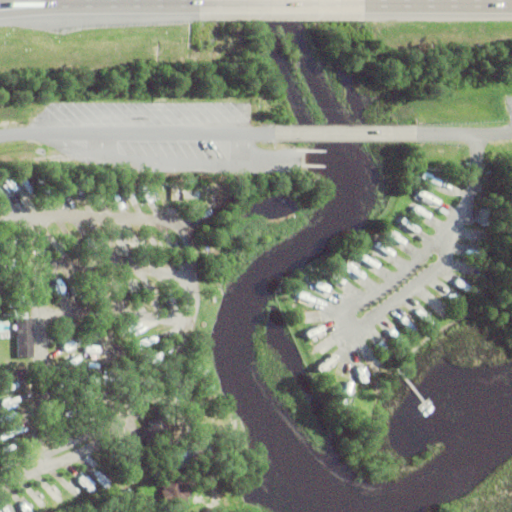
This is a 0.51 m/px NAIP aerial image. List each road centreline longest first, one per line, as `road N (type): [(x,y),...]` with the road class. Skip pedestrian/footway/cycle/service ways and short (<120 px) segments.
road 1 (residential): [(0,135),(511,131)]
road 2 (motorway): [(360,1),(511,0)]
